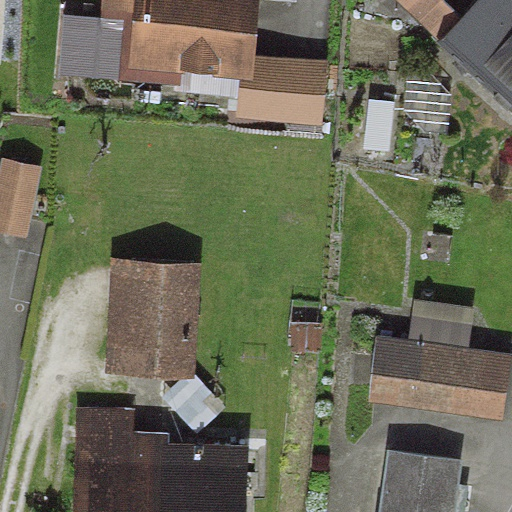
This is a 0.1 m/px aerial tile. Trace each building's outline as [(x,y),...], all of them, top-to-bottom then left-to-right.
[(241,69),(246,0),(101,0),(101,10),(138,13),(137,28),(121,27),(117,78),(173,83),(175,63),(241,69)] [(435,0),(456,20),(474,0),(435,0)] [(511,0),(474,0),(456,20),(436,41),(511,112),(511,0)] [(396,128),(418,129),(419,84),(397,83),(396,128)] [(0,185),(0,193),(23,198),(29,172),(4,167),(0,185)] [(189,265),(129,262),(123,367),(184,370),(189,265)] [(496,413),(504,359),(376,342),(369,395),(496,413)] [(239,511),(242,455),(154,451),(112,449),(113,433),(122,433),(123,418),(75,416),(70,511),(239,511)] [(455,511),(459,488),(450,487),(453,462),(386,453),(377,511),(455,511)]
